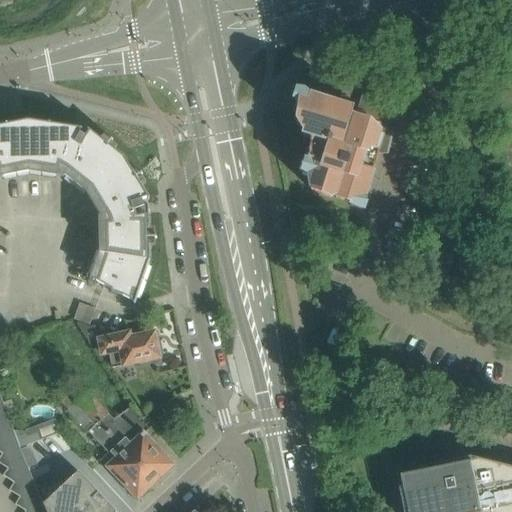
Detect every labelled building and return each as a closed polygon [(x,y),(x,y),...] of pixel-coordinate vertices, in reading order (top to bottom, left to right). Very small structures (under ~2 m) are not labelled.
[(382,136),(393,102),(388,100),(374,90),(364,90),(357,112),(351,111),(352,110),(309,96),(303,107),(298,107),(297,120),(304,132),(303,135),(311,138),(308,160),(314,162),(313,174),(308,176),(310,190),(330,198),(334,196),(335,198),(350,202),(353,196),(365,199),(379,151),(378,150),(382,136)] [(0,172),(2,178),(29,173),(56,177),(60,165),(68,169),(65,176),(86,193),(100,217),(112,212),(114,222),(99,225),(99,252),(90,278),(104,286),(112,290),(111,292),(123,296),(134,302),(134,304),(135,304),(143,281),(144,282),(144,280),(143,280),(150,260),(149,214),(148,214),(148,215),(137,217),(135,211),(144,207),(142,201),(147,199),(148,200),(149,199),(125,159),(88,130),(88,131),(89,132),(86,137),(80,134),(75,143),(69,140),(72,129),(74,129),(74,128),(50,125),(50,123),(49,123),(49,124),(28,121),(8,125),(7,124),(6,124),(6,125),(0,126),(0,172)] [(90,325),(95,309),(80,304),(74,320),(90,325)] [(159,360),(159,358),(154,333),(130,338),(129,333),(100,339),(103,355),(109,353),(112,369),(149,361),(150,362),(152,364),(153,364),(155,364),(157,364),(158,363),(158,362),(159,362),(159,361),(159,360)] [(132,406),(116,417),(112,420),(87,394),(76,404),(86,414),(98,426),(100,425),(108,433),(111,431),(129,450),(125,453),(144,472),(146,470),(157,481),(173,465),(144,434),(149,430),(132,406)] [(4,403),(4,404),(8,414),(15,412),(10,400),(4,403)] [(8,414),(4,404),(0,410),(0,434),(9,419),(8,414)] [(137,499),(157,481),(146,470),(144,472),(125,453),(129,450),(111,431),(108,433),(100,425),(98,426),(86,414),(76,404),(69,411),(110,456),(103,462),(137,499)] [(0,452),(2,454),(15,434),(9,419),(0,434),(0,452)] [(0,464),(7,469),(20,448),(15,434),(2,454),(0,457),(0,464)] [(14,483),(26,463),(21,451),(20,448),(7,469),(3,476),(14,483)] [(511,511),(511,467),(476,458),(475,460),(470,461),(470,457),(411,469),(411,473),(400,476),(407,511),(511,511)] [(20,497),(32,477),(26,463),(14,483),(9,491),(20,497)] [(110,511),(111,507),(97,492),(78,472),(44,504),(44,505),(46,511),(110,511)] [(25,511),(38,491),(32,477),(20,497),(15,505),(25,511)] [(44,504),(38,491),(25,511),(39,511),(44,505),(44,504)]
